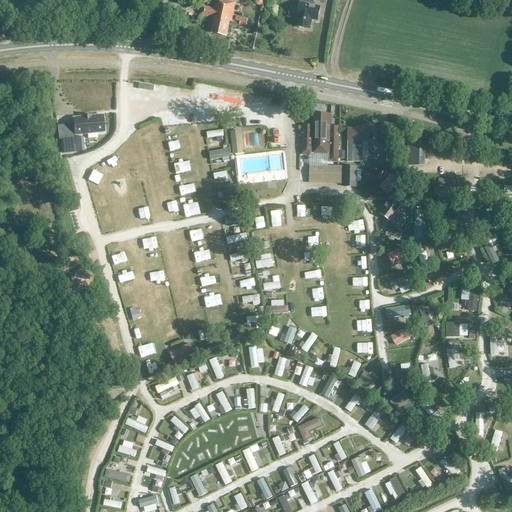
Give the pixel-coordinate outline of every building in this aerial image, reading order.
[(202,7),(200,15),(214,18),(211,33),(226,36),(229,22),(231,22),(235,3),(220,0),(215,0),(213,9),(202,7)] [(309,29),(311,19),(317,21),(320,8),(313,6),(313,0),(301,0),(301,4),(299,4),(297,16),(298,17),(296,26),(309,29)] [(238,25),(246,27),(247,19),(236,17),(235,22),(239,22),(238,25)] [(201,120),(210,119),(210,110),(201,110),(201,120)] [(338,156),(338,127),(330,127),(330,122),(327,122),(327,115),(313,114),(313,126),(301,126),(301,155),(328,156),(328,162),(339,163),(339,156),(338,156)] [(84,117),(72,118),(74,136),(104,133),(102,115),(91,117),(91,116),(84,116),(84,117)] [(347,162),(360,162),(361,141),(368,142),(368,141),(372,141),(373,140),(373,133),(372,132),(368,132),(368,129),(348,128),(347,162)] [(206,141),(223,140),(222,129),(205,130),(206,141)] [(238,130),(230,131),(232,153),(240,152),(238,130)] [(243,149),(254,148),(252,137),(242,139),(243,149)] [(74,138),(60,140),(62,154),(76,152),(74,138)] [(406,141),(406,166),(425,166),(425,141),(406,141)] [(225,146),(208,151),(211,163),(228,158),(225,146)] [(387,149),(386,164),(399,165),(399,149),(387,149)] [(310,166),(310,180),(341,181),(341,167),(327,167),(310,166)] [(344,167),(343,188),(355,187),(356,167),(344,167)] [(367,186),(368,167),(358,167),(358,185),(367,186)] [(221,170),(211,173),(213,180),(223,178),(221,170)] [(160,174),(164,184),(173,180),(169,171),(160,174)] [(390,174),(379,188),(388,196),(399,182),(390,174)] [(391,198),(390,197),(380,214),(391,222),(401,205),(402,206),(408,199),(396,190),(391,198)] [(271,205),(272,216),(280,215),(280,205),(271,205)] [(296,221),(305,221),(304,205),(295,205),(296,221)] [(318,223),(330,223),(331,205),(318,205),(318,223)] [(223,217),(225,225),(234,223),(232,215),(223,217)] [(363,221),(347,222),(347,234),(364,233),(363,221)] [(224,236),(226,245),(238,243),(236,233),(224,236)] [(386,254),(391,268),(404,263),(398,249),(386,254)] [(247,260),(247,252),(234,252),(234,260),(247,260)] [(270,257),(254,260),(255,269),(271,266),(270,257)] [(249,262),(243,263),(245,274),(251,272),(249,262)] [(252,273),(235,277),(237,287),(254,283),(252,273)] [(408,275),(389,284),(393,292),(412,283),(408,275)] [(262,281),(262,295),(267,295),(267,289),(279,289),(279,281),(262,281)] [(308,286),(308,298),(322,297),(322,285),(308,286)] [(153,293),(156,301),(168,297),(164,288),(153,293)] [(467,288),(467,310),(477,311),(477,288),(467,288)] [(240,294),(241,303),(252,303),(252,294),(240,294)] [(192,310),(191,321),(202,321),(202,310),(192,310)] [(459,323),(446,323),(446,338),(459,338),(459,323)] [(287,324),(284,333),(280,332),(277,340),(290,345),(296,328),(287,324)] [(301,345),(307,349),(316,336),(310,332),(301,345)] [(489,354),(497,354),(497,338),(489,337),(489,354)] [(190,343),(169,352),(174,364),(195,355),(190,343)] [(257,367),(257,345),(248,345),(248,367),(257,367)] [(207,358),(214,378),(222,376),(214,355),(207,358)] [(276,355),(271,374),(280,376),(285,357),(276,355)] [(349,368),(357,371),(360,362),(352,359),(349,368)] [(202,361),(193,366),(199,377),(207,372),(202,361)] [(308,367),(300,366),(297,381),(305,383),(308,367)] [(194,379),(197,377),(194,369),(184,373),(190,389),(197,386),(194,379)] [(364,372),(357,382),(368,389),(375,379),(364,372)] [(473,389),(482,380),(476,373),(466,382),(473,389)] [(326,395),(332,381),(326,378),(319,392),(326,395)] [(163,401),(169,398),(161,381),(155,384),(163,401)] [(252,385),(244,386),(245,406),(253,406),(252,385)] [(213,392),(223,411),(230,407),(220,388),(213,392)] [(275,411),(283,392),(276,390),(269,409),(275,411)] [(349,412),(361,398),(353,392),(342,406),(349,412)] [(402,393),(389,402),(397,412),(399,415),(406,409),(410,416),(416,411),(410,403),(402,393)] [(200,420),(206,417),(199,399),(193,402),(200,420)] [(302,402),(290,415),(295,420),(307,407),(302,402)] [(140,405),(137,411),(142,414),(145,408),(140,405)] [(374,407),(363,422),(369,427),(380,412),(374,407)] [(167,419),(181,433),(187,427),(172,413),(167,419)] [(317,414),(296,423),(300,434),(322,425),(317,414)] [(142,432),(145,425),(128,417),(124,424),(142,432)] [(388,438),(395,443),(407,426),(400,421),(388,438)] [(376,423),(373,429),(379,432),(382,426),(376,423)] [(407,430),(401,437),(407,441),(412,435),(407,430)] [(491,444),(499,444),(499,431),(491,431),(491,444)] [(276,433),(269,436),(278,455),(284,452),(276,433)] [(335,460),(344,456),(337,439),(330,441),(334,450),(332,451),(335,460)] [(121,445),(119,453),(132,458),(135,451),(121,445)] [(248,469),(254,466),(246,446),(240,449),(248,469)] [(313,472),(319,470),(313,452),(306,454),(313,472)] [(437,461),(453,476),(458,470),(442,455),(437,461)] [(160,481),(164,470),(146,464),(143,472),(155,476),(154,479),(160,481)] [(351,464),(344,466),(347,474),(353,472),(351,464)] [(426,488),(431,484),(419,465),(413,469),(426,488)] [(433,466),(428,470),(434,478),(439,474),(433,466)] [(289,483),(295,480),(289,467),(283,469),(289,483)] [(325,470),(334,491),(340,488),(331,468),(325,470)] [(109,479),(128,483),(130,475),(111,471),(109,479)] [(197,494),(204,491),(195,473),(189,477),(197,494)] [(263,496),(270,492),(261,474),(254,478),(263,496)] [(308,501),(314,499),(304,479),(299,482),(308,501)] [(397,479),(390,482),(397,498),(404,495),(397,479)] [(277,490),(284,487),(281,480),(274,484),(277,490)] [(171,505),(178,503),(173,485),(165,487),(171,505)] [(368,489),(363,491),(370,505),(375,503),(368,489)] [(231,493),(237,509),(245,506),(239,490),(231,493)] [(254,498),(259,496),(256,490),(251,492),(254,498)] [(288,511),(290,511),(281,492),(275,495),(282,511),(288,511)] [(138,507),(158,503),(156,496),(137,499),(138,507)] [(328,503),(332,511),(337,509),(335,504),(345,501),(344,497),(328,503)] [(102,499),(101,507),(120,509),(121,501),(102,499)] [(347,511),(347,502),(337,503),(338,511),(347,511)] [(210,511),(216,511),(214,503),(208,505),(210,511)]
